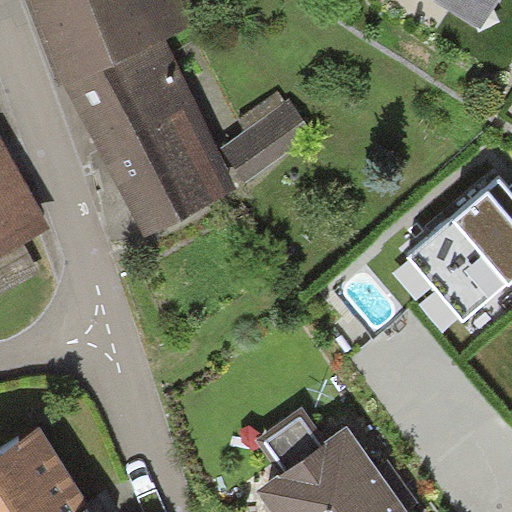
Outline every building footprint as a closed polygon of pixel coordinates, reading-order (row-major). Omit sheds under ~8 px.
[(23,0),(58,90),(69,90),(169,47),(209,30),(196,0),(23,0)] [(434,0),(486,33),(507,0),(434,0)] [(169,47),(69,90),(95,172),(106,166),(141,244),(236,195),(169,47)] [(279,87),(240,115),(248,127),(225,143),(246,172),(309,127),(279,87)] [(2,144),(0,144),(0,292),(38,272),(23,245),(49,230),(2,144)] [(511,282),(511,203),(499,187),(412,262),(465,323),(511,282)] [(397,511),(339,424),(251,481),(271,511),(269,511),(397,511)] [(56,511),(21,454),(0,467),(0,511),(56,511)]
